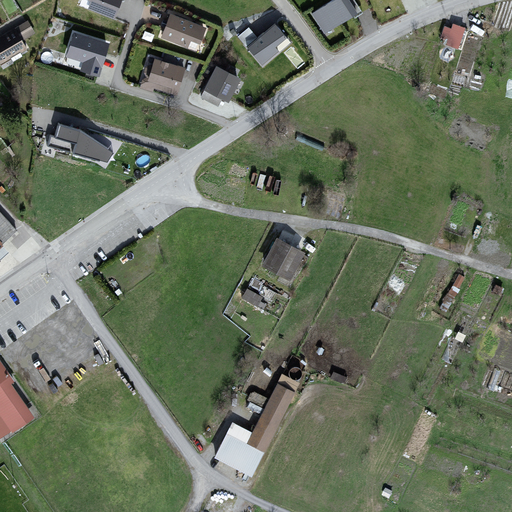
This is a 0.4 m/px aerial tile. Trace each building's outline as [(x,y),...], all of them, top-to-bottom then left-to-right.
[(124,0),(88,0),(91,1),(88,9),(116,19),(124,0)] [(354,0),(333,0),(312,14),(326,35),(362,12),(354,0)] [(207,29),(171,13),(162,38),(188,48),(192,40),(202,44),(207,29)] [(458,45),(465,26),(446,20),(440,39),(458,45)] [(273,21),(244,44),(260,64),(289,40),(273,21)] [(28,22),(0,37),(0,65),(0,66),(28,52),(24,41),(36,35),(28,22)] [(110,43),(74,32),(66,59),(83,63),(81,72),(100,77),(110,43)] [(179,67),(153,59),(148,81),(156,83),(154,89),(168,94),(171,87),(173,89),(179,67)] [(239,75),(214,62),(202,87),(227,99),(239,75)] [(79,127),(57,121),(54,135),(49,133),(47,144),(106,162),(112,150),(79,127)] [(276,236),(261,263),(288,277),(302,250),(276,236)] [(242,295),(257,303),(262,293),(247,285),(242,295)] [(0,356),(0,440),(36,415),(13,382),(16,379),(0,356)] [(292,363),(287,373),(297,377),(302,367),(292,363)] [(277,383),(251,431),(232,423),(215,457),(252,476),(264,453),(297,394),(277,383)]
